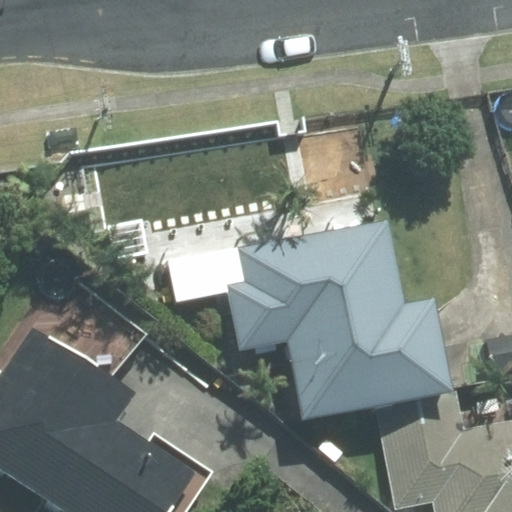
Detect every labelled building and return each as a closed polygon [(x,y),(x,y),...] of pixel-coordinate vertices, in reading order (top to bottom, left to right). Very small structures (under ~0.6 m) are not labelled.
[(459,172),(417,180),(432,260),(474,253),(459,172)] [(310,408),(458,379),(442,296),(411,302),(395,222),(250,250),(255,276),(237,280),(249,345),(295,336),(310,408)] [(42,318),(0,383),(0,457),(84,511),(170,511),(203,463),(126,414),(145,384),(42,318)] [(511,332),(493,336),(500,371),(511,368),(511,332)] [(456,388),(381,403),(401,502),(435,495),(438,511),(511,511),(511,417),(464,427),(456,388)]
